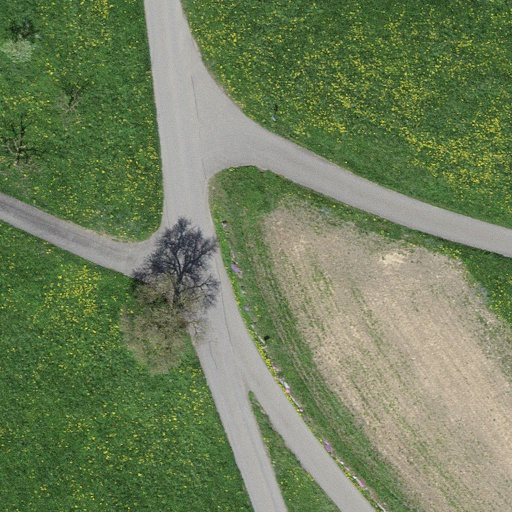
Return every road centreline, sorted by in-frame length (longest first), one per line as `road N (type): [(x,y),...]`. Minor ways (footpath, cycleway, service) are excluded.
road 1 (unclassified): [(160,0),(202,293)]
road 2 (unclassified): [(202,293),(361,511)]
road 3 (unclassified): [(202,293),(237,425),(271,511)]
